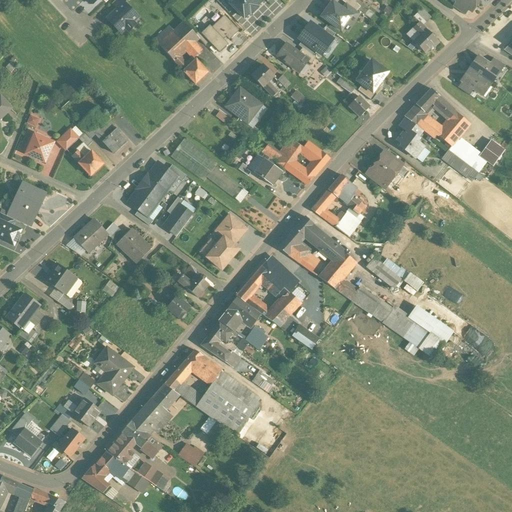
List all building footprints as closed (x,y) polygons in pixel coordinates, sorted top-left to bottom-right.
[(116,0),(112,4),(117,9),(124,3),(127,0),(116,0)] [(233,0),(229,4),(245,19),(264,1),(262,0),(233,0)] [(479,1),(476,0),(453,0),(456,2),(457,2),(468,10),(471,12),(479,1)] [(332,2),(321,17),(340,31),(351,17),(351,16),(341,9),(332,2)] [(468,10),(457,2),(456,2),(453,7),(464,15),(468,10)] [(137,18),(124,3),(117,9),(107,19),(120,34),(125,29),(128,32),(135,25),(132,22),(137,18)] [(350,7),(345,4),(341,9),(351,16),(351,17),(355,20),(359,14),(350,7)] [(415,19),(419,23),(423,27),(433,18),(425,9),(415,19)] [(180,19),(175,24),(179,28),(184,24),(180,19)] [(217,24),(212,29),(210,27),(202,34),(209,42),(219,52),(227,45),(222,40),(226,36),(229,40),(238,31),(226,19),(218,26),(217,24)] [(420,36),(413,42),(425,54),(438,42),(423,27),(419,23),(413,29),(420,36)] [(179,28),(159,46),(168,56),(177,48),(188,38),(191,41),(196,37),(195,36),(184,24),(179,28)] [(321,32),(310,24),(298,39),(316,52),(321,56),(332,40),(331,39),(321,32)] [(335,35),(325,27),(321,32),(331,39),(335,35)] [(209,42),(202,34),(200,31),(195,36),(196,37),(205,46),(209,42)] [(191,41),(188,38),(177,48),(183,55),(186,52),(193,59),(201,52),(191,41)] [(316,52),(302,41),(298,46),(302,49),(313,57),(316,52)] [(511,45),(510,43),(503,48),(511,57),(511,45)] [(298,54),(286,45),(278,57),(298,71),(302,65),(303,66),(306,61),(307,60),(298,54)] [(177,48),(168,56),(174,63),(179,59),(183,55),(177,48)] [(313,57),(302,49),(298,54),(307,60),(306,61),(311,64),(315,59),(313,57)] [(482,52),(479,57),(490,64),(494,59),(482,52)] [(490,64),(479,57),(472,67),(471,66),(469,69),(489,83),(498,71),(498,70),(490,64)] [(179,59),(174,63),(180,70),(185,65),(179,59)] [(505,66),(494,59),(490,64),(498,70),(498,71),(500,73),(505,66)] [(207,74),(196,61),(183,73),(195,85),(207,74)] [(387,73),(371,62),(357,81),(362,85),(376,96),(382,87),(383,86),(382,82),(381,81),(387,73)] [(266,82),(270,78),(257,64),(247,74),(260,88),(266,82)] [(489,83),(469,69),(467,71),(469,72),(462,82),(473,90),(481,95),(489,83)] [(287,86),(279,78),(275,82),(282,90),(287,86)] [(340,78),(337,83),(342,87),(345,82),(340,78)] [(266,82),(260,88),(271,100),(277,94),(266,82)] [(355,89),(345,82),(342,87),(352,94),(355,89)] [(473,90),(462,82),(458,88),(469,96),(473,90)] [(376,96),(362,85),(357,91),(372,101),(376,96)] [(262,106),(240,89),(225,108),(239,118),(248,125),(249,123),(262,106)] [(438,96),(431,90),(410,112),(417,119),(422,115),(424,117),(425,116),(434,107),(449,120),(456,112),(438,97),(438,96)] [(306,102),(292,93),(288,99),(301,108),(306,102)] [(1,96),(0,97),(0,120),(13,109),(1,96)] [(348,96),(344,101),(349,106),(354,101),(348,96)] [(370,108),(359,97),(354,101),(349,106),(349,107),(360,118),(370,108)] [(88,117),(78,127),(83,132),(89,127),(95,133),(102,127),(109,120),(98,108),(88,117)] [(442,129),(425,116),(424,117),(422,115),(417,119),(410,112),(405,118),(406,119),(420,129),(433,140),(436,136),(442,129)] [(442,129),(436,136),(451,148),(470,125),(456,112),(449,120),(442,129)] [(216,118),(224,124),(228,119),(220,113),(216,118)] [(37,128),(41,118),(30,115),(27,124),(37,128)] [(248,125),(239,118),(235,123),(252,136),(259,130),(249,123),(248,125)] [(420,129),(406,119),(400,127),(405,131),(405,130),(414,137),(420,129)] [(109,120),(102,127),(110,136),(117,129),(109,120)] [(95,133),(89,127),(83,132),(84,134),(90,140),(96,135),(96,134),(95,133)] [(110,136),(102,127),(95,133),(96,134),(96,135),(103,143),(110,136)] [(110,136),(103,143),(114,155),(127,143),(119,136),(122,134),(117,129),(110,136)] [(405,131),(397,142),(401,145),(399,147),(414,158),(422,147),(415,142),(417,139),(414,137),(405,130),(405,131)] [(70,131),(58,143),(66,151),(66,150),(78,139),(70,131)] [(53,144),(32,134),(27,145),(29,147),(26,154),(44,163),(53,144)] [(90,140),(84,134),(78,139),(82,144),(86,148),(87,148),(93,142),(90,140)] [(78,139),(66,150),(72,156),(77,151),(76,150),(82,144),(78,139)] [(283,168),(289,159),(293,162),(301,153),(304,149),(303,149),(290,139),(280,153),(268,144),(262,152),(278,164),(283,168)] [(207,179),(240,204),(248,193),(215,168),(218,165),(184,141),(172,158),(205,182),(207,179)] [(490,141),(479,157),(480,158),(486,163),(493,167),(505,151),(490,141)] [(87,148),(91,152),(97,147),(93,142),(87,148)] [(328,159),(307,143),(303,149),(304,149),(301,153),(314,162),(311,166),(306,172),(293,162),(289,159),(283,168),(307,186),(318,172),(324,164),(328,159)] [(86,148),(82,144),(76,150),(77,151),(72,156),(79,164),(91,152),(87,148),(86,148)] [(222,149),(228,153),(231,150),(225,145),(222,149)] [(103,164),(91,152),(79,164),(90,176),(103,164)] [(478,174),(451,153),(445,160),(472,181),(478,174)] [(400,166),(385,154),(381,155),(379,157),(380,161),(377,164),(376,163),(370,171),(373,173),(369,179),(383,189),(392,177),(393,178),(396,177),(398,175),(397,172),(396,171),(400,166)] [(262,158),(272,166),(274,163),(264,155),(262,158)] [(272,166),(258,156),(249,169),(252,172),(272,186),(282,172),(272,166)] [(480,158),(472,169),(478,174),(486,163),(480,158)] [(168,191),(178,178),(156,162),(146,176),(168,191)] [(248,177),(252,172),(249,169),(243,165),(238,170),(248,177)] [(158,205),(168,191),(146,176),(137,189),(158,205)] [(350,184),(341,176),(323,197),(330,202),(335,197),(336,197),(337,196),(344,188),(346,189),(350,184)] [(46,195),(22,184),(17,195),(21,197),(14,212),(32,221),(39,205),(41,206),(46,195)] [(370,200),(350,184),(346,189),(344,191),(360,204),(364,207),(370,200)] [(360,204),(344,191),(346,189),(344,188),(337,196),(351,207),(355,210),(360,204)] [(149,218),(158,205),(137,189),(127,203),(149,218)] [(323,197),(311,211),(318,216),(319,215),(324,210),(330,202),(323,197)] [(360,204),(355,210),(351,207),(350,208),(358,215),(364,207),(360,204)] [(163,227),(176,237),(193,215),(180,206),(163,227)] [(335,227),(334,228),(348,238),(363,219),(358,215),(350,208),(339,222),(335,227)] [(32,221),(14,212),(10,210),(6,217),(29,227),(32,221)] [(339,222),(324,210),(319,215),(335,227),(339,222)] [(246,230),(229,216),(219,227),(227,234),(223,238),(233,246),(246,230)] [(313,224),(305,217),(289,235),(298,242),(304,235),(311,226),(313,224)] [(0,222),(0,240),(13,247),(20,232),(0,222)] [(97,222),(86,232),(84,230),(74,239),(85,250),(88,253),(107,236),(108,235),(105,232),(97,222)] [(113,223),(105,232),(108,235),(107,236),(110,238),(118,229),(113,223)] [(328,240),(311,226),(304,235),(321,249),(328,240)] [(118,229),(110,238),(117,245),(126,236),(118,229)] [(117,245),(136,264),(149,251),(139,241),(141,239),(131,230),(126,236),(117,245)] [(289,235),(278,249),(288,256),(294,250),(299,243),(298,242),(289,235)] [(216,246),(207,258),(221,270),(228,262),(228,263),(232,258),(231,258),(238,250),(233,246),(223,238),(216,246)] [(85,250),(74,239),(66,246),(79,256),(85,250)] [(344,253),(328,240),(321,249),(323,251),(325,249),(334,256),(329,262),(333,265),(344,253)] [(210,241),(201,253),(207,258),(216,246),(210,241)] [(313,263),(307,270),(321,280),(333,265),(329,262),(334,256),(325,249),(323,251),(313,263)] [(313,263),(294,250),(288,256),(307,270),(313,263)] [(356,263),(344,253),(333,265),(321,280),(333,289),(344,277),(356,263)] [(270,257),(261,267),(268,274),(284,288),(288,293),(297,283),(270,257)] [(401,281),(373,259),(366,268),(394,290),(401,281)] [(76,278),(57,264),(44,281),(64,295),(64,294),(76,278)] [(268,274),(261,267),(250,281),(256,289),(260,284),(268,274)] [(182,278),(179,283),(189,291),(201,300),(211,288),(204,283),(208,279),(200,273),(195,279),(190,285),(182,278)] [(182,278),(190,285),(195,279),(187,273),(182,278)] [(418,292),(424,283),(410,273),(404,281),(418,292)] [(284,288),(268,274),(260,284),(276,297),(284,288)] [(358,287),(344,277),(333,289),(401,337),(413,320),(405,314),(407,311),(394,302),(392,305),(361,284),(358,287)] [(76,278),(64,294),(69,298),(72,298),(82,285),(81,282),(76,278)] [(119,288),(109,281),(102,291),(112,298),(119,288)] [(256,289),(250,281),(236,297),(244,303),(248,298),(256,289)] [(185,296),(189,291),(179,283),(175,288),(185,296)] [(284,288),(276,297),(280,301),(288,293),(284,288)] [(264,318),(266,319),(278,327),(301,304),(288,293),(280,301),(269,313),(264,318)] [(25,294),(6,318),(28,334),(35,326),(28,321),(38,308),(40,305),(25,294)] [(190,308),(172,294),(168,299),(172,302),(167,309),(180,320),(181,319),(183,319),(186,315),(185,313),(190,308)] [(73,305),(61,297),(57,303),(69,311),(73,305)] [(252,309),(237,298),(223,316),(229,321),(233,316),(237,319),(242,323),(243,321),(251,310),(252,309)] [(269,313),(248,298),(245,303),(264,318),(269,313)] [(415,300),(407,311),(405,314),(413,320),(401,337),(431,358),(453,327),(415,300)] [(77,302),(77,311),(85,311),(85,302),(77,302)] [(44,313),(38,308),(28,321),(35,326),(44,313)] [(251,310),(243,321),(257,331),(260,327),(265,320),(251,310)] [(229,321),(223,316),(219,323),(227,329),(229,330),(237,319),(233,316),(229,321)] [(227,329),(219,323),(212,332),(220,338),(227,329)] [(277,337),(260,327),(257,331),(253,337),(268,348),(277,337)] [(0,348),(10,335),(0,328),(0,348)] [(227,329),(220,338),(225,342),(231,335),(235,338),(236,335),(229,330),(227,329)] [(316,341),(298,329),(292,338),(310,351),(316,341)] [(212,332),(201,346),(224,362),(229,355),(221,350),(214,345),(220,338),(212,332)] [(221,350),(225,342),(220,338),(214,345),(221,350)] [(262,346),(251,339),(248,344),(249,344),(259,351),(262,346)] [(248,344),(243,340),(236,348),(243,353),(249,344),(248,344)] [(133,368),(107,348),(94,364),(106,373),(97,385),(107,392),(112,396),(133,368)] [(203,357),(195,351),(171,378),(178,384),(191,370),(212,383),(213,382),(214,380),(219,371),(200,360),(203,357)] [(229,355),(224,362),(232,368),(239,358),(231,353),(229,355)] [(264,402),(219,371),(214,380),(213,382),(212,383),(216,386),(231,397),(215,421),(239,438),(264,402)] [(95,382),(84,373),(78,380),(90,389),(95,383),(95,382)] [(271,380),(259,373),(255,379),(267,387),(271,380)] [(171,378),(164,386),(172,391),(178,384),(171,378)] [(97,385),(95,383),(90,389),(102,398),(107,392),(97,385)] [(205,401),(183,385),(178,384),(172,391),(199,410),(205,401)] [(178,397),(163,386),(152,399),(162,408),(165,411),(166,411),(178,397)] [(205,401),(199,410),(215,421),(231,397),(216,386),(205,401)] [(72,414),(72,415),(88,427),(100,411),(84,398),(77,408),(72,414)] [(162,408),(152,399),(149,402),(160,411),(162,408)] [(149,402),(131,423),(148,436),(165,417),(160,411),(149,402)] [(69,403),(65,409),(72,414),(77,408),(69,403)] [(65,409),(61,406),(57,412),(68,420),(72,415),(72,414),(65,409)] [(165,411),(162,408),(160,411),(165,417),(168,413),(166,411),(165,411)] [(32,420),(25,414),(11,431),(18,438),(32,420)] [(81,429),(70,422),(66,427),(71,431),(71,430),(77,434),(81,429)] [(131,423),(122,434),(123,434),(119,439),(131,449),(136,443),(142,449),(141,450),(150,458),(152,456),(149,453),(157,443),(148,436),(131,423)] [(41,443),(25,430),(14,443),(31,456),(41,443)] [(77,434),(71,430),(71,431),(60,445),(64,448),(62,451),(70,457),(84,439),(77,434)] [(119,439),(107,453),(107,454),(129,468),(130,468),(139,458),(135,454),(136,453),(131,449),(119,439)] [(186,441),(177,455),(193,466),(203,451),(194,444),(193,446),(186,441)] [(157,443),(149,453),(152,456),(154,457),(162,447),(157,443)] [(107,454),(96,466),(107,476),(111,471),(117,477),(121,480),(124,475),(129,468),(107,454)] [(96,466),(96,465),(82,480),(101,494),(109,486),(103,480),(107,476),(96,466)] [(148,465),(143,466),(138,474),(141,476),(147,480),(161,490),(167,482),(166,477),(148,465)] [(129,468),(124,475),(136,483),(141,476),(138,474),(130,468),(129,468)] [(136,483),(124,475),(121,480),(123,482),(126,479),(134,486),(136,483)] [(136,483),(134,486),(140,490),(147,480),(141,476),(136,483)] [(25,487),(2,477),(0,481),(0,503),(6,490),(21,497),(25,487)] [(23,511),(24,511),(29,500),(33,491),(25,487),(21,497),(15,511),(23,511)] [(50,496),(33,489),(33,491),(29,500),(44,506),(50,496)] [(59,511),(60,511),(65,504),(66,503),(50,496),(44,506),(47,507),(44,511),(59,511)]
